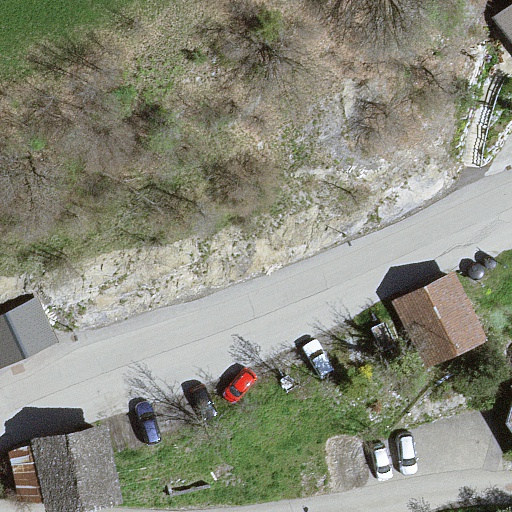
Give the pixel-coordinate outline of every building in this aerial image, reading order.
[(511,4),(496,18),(511,37),(511,4)] [(451,265),(387,296),(418,358),(482,327),(451,265)] [(0,349),(58,334),(44,284),(0,296),(0,349)] [(511,373),(486,393),(511,426),(511,373)] [(103,412),(27,424),(38,494),(114,483),(103,412)]
